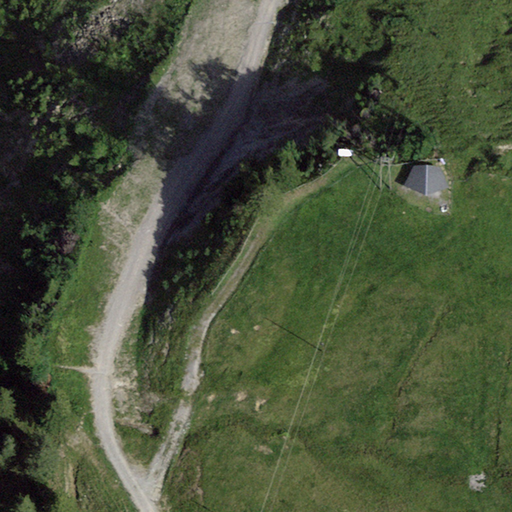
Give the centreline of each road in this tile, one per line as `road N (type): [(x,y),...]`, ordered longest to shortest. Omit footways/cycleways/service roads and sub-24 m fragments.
road 1 (track): [(269,0),(233,88),(164,180),(99,357),(102,417),(146,511)]
road 2 (track): [(136,490),(187,393),(198,324),(269,215)]
